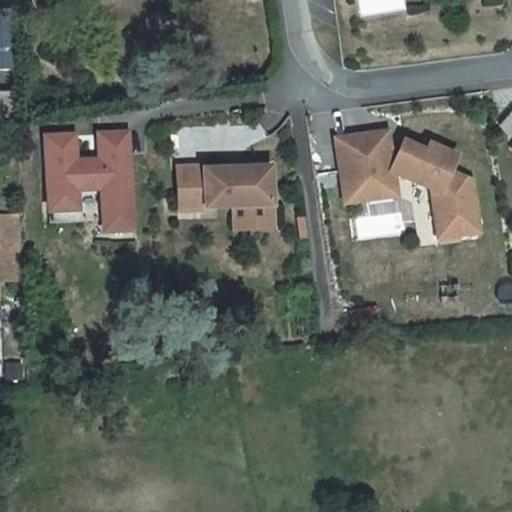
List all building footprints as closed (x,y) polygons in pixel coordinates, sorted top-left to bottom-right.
[(0,72),(1,88),(18,88),(15,6),(0,6),(0,72)] [(511,135),(511,116),(502,128),(511,135)] [(127,132),(99,133),(100,154),(128,153),(127,132)] [(449,174),(456,158),(428,146),(425,153),(402,143),(397,154),(389,155),(386,133),(334,140),(341,187),(388,181),(391,174),(430,191),(437,240),(478,234),(470,183),(449,174)] [(74,134),(45,134),(47,194),(48,208),(48,221),(102,219),(108,219),(109,230),(130,229),(128,153),(100,154),(100,159),(74,160),(74,134)] [(270,206),(269,168),(245,168),(229,169),(203,169),(203,167),(176,168),(177,211),(204,210),(204,208),(270,206)] [(388,181),(341,187),(343,205),(390,198),(388,181)] [(0,216),(0,250),(21,250),(20,216),(0,216)] [(0,281),(21,281),(21,250),(0,250),(0,281)]
